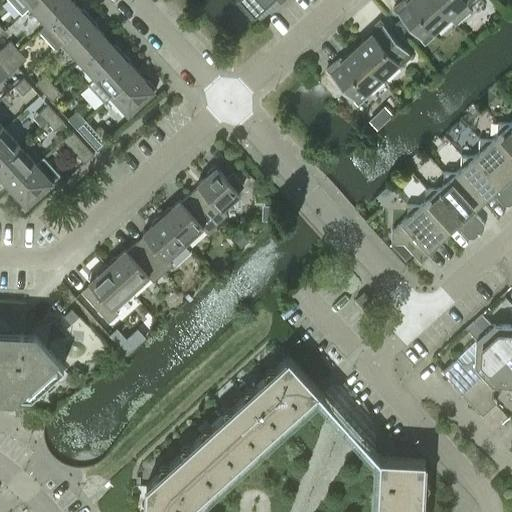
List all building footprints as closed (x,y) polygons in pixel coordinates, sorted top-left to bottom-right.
[(36,0),(31,5),(47,23),(71,0),(36,0)] [(80,7),(73,0),(71,0),(47,23),(63,41),(90,16),(83,8),(80,7)] [(242,0),(254,14),(269,0),(279,0),(280,1),(281,0),(242,0)] [(434,29),(449,15),(435,0),(401,0),(393,8),(400,16),(409,26),(424,42),(436,32),(434,29)] [(435,0),(449,15),(464,2),(466,4),(471,0),(435,0)] [(63,41),(79,58),(105,35),(98,27),(98,23),(90,16),(63,41)] [(400,16),(394,22),(403,31),(409,26),(400,16)] [(370,33),(355,47),(382,76),(397,62),(399,65),(411,54),(379,19),(368,30),(370,33)] [(112,43),(105,35),(79,58),(95,76),(123,51),(116,43),(112,43)] [(10,40),(1,48),(9,57),(18,49),(10,40)] [(367,90),(382,76),(355,47),(340,60),(337,58),(326,68),(357,103),(369,92),(367,90)] [(0,49),(0,64),(0,65),(9,57),(1,48),(0,49)] [(18,49),(9,57),(17,66),(26,58),(18,49)] [(95,76),(111,94),(137,70),(130,62),(130,59),(123,51),(95,76)] [(9,57),(0,65),(8,74),(17,66),(9,57)] [(145,79),(137,70),(111,94),(128,112),(132,108),(135,109),(140,104),(140,101),(150,92),(150,93),(156,88),(148,79),(145,79)] [(35,82),(43,91),(52,83),(44,74),(35,82)] [(31,85),(23,77),(14,85),(22,94),(31,85)] [(60,92),(52,83),(43,91),(51,100),(60,92)] [(38,111),(46,120),(55,112),(47,103),(38,111)] [(76,126),(84,118),(76,109),(68,117),(76,126)] [(55,112),(46,120),(55,129),(63,121),(55,112)] [(84,118),(76,126),(98,150),(107,143),(84,118)] [(511,124),(510,122),(509,122),(497,121),(497,134),(492,138),(511,160),(511,124)] [(0,162),(20,144),(4,127),(0,129),(0,162)] [(72,130),(63,138),(85,162),(94,154),(72,130)] [(479,150),(474,154),(511,196),(511,180),(511,181),(511,174),(511,173),(511,160),(492,138),(491,138),(479,138),(479,150)] [(0,177),(2,178),(10,186),(36,162),(20,144),(0,162),(0,177)] [(460,166),(456,171),(482,200),(489,194),(496,194),(496,196),(503,203),(509,204),(511,201),(511,196),(474,154),(473,155),(461,154),(460,166)] [(43,155),(36,162),(10,186),(17,194),(17,197),(25,206),(31,201),(30,201),(40,191),(43,191),(48,187),(48,184),(60,174),(43,155)] [(190,192),(217,222),(227,214),(222,208),(239,191),(237,189),(243,184),(233,172),(227,177),(218,168),(218,167),(215,163),(206,171),(206,174),(197,182),(198,184),(190,192)] [(475,207),(482,200),(456,171),(455,171),(443,170),(442,183),(437,187),(478,232),(483,227),(483,221),(476,214),(475,214),(475,207)] [(388,186),(378,194),(384,202),(394,193),(388,186)] [(473,236),(478,232),(437,187),(425,187),(424,199),(419,204),(446,233),(453,227),(460,227),(460,229),(467,236),(473,236)] [(168,206),(160,213),(185,241),(202,225),(207,231),(217,222),(190,192),(181,200),(179,198),(171,206),(168,206)] [(446,233),(419,204),(407,203),(406,215),(391,229),(391,241),(403,242),(412,252),(419,260),(429,251),(428,250),(446,233)] [(185,241),(160,213),(152,220),(151,224),(143,231),(144,233),(135,241),(163,271),(173,263),(167,257),(185,241)] [(239,230),(233,236),(241,245),(247,239),(239,230)] [(153,280),(163,271),(135,241),(126,249),(125,248),(116,255),(113,255),(105,262),(130,290),(148,274),(153,280)] [(391,241),(390,242),(405,258),(412,252),(403,242),(391,241)] [(130,290),(105,262),(97,270),(97,273),(89,281),(90,282),(81,290),(109,321),(118,312),(113,306),(130,290)] [(363,307),(371,299),(363,291),(355,298),(363,307)] [(71,322),(79,315),(72,308),(69,310),(64,314),(71,322)] [(474,320),(504,353),(511,346),(511,321),(509,324),(491,323),(482,313),(474,320)] [(0,392),(31,394),(64,365),(34,332),(9,331),(7,328),(4,325),(1,322),(0,320),(0,392)] [(462,392),(504,353),(474,320),(466,327),(475,337),(474,355),(467,362),(460,361),(456,357),(442,370),(462,392)] [(116,327),(110,333),(119,343),(125,337),(116,327)] [(511,383),(511,361),(504,353),(462,392),(482,413),(496,401),(492,396),(492,389),(499,383),(511,383)] [(189,511),(190,505),(254,447),(319,389),(288,355),(146,484),(144,511),(189,511)] [(421,511),(425,458),(376,455),(373,511),(421,511)]
